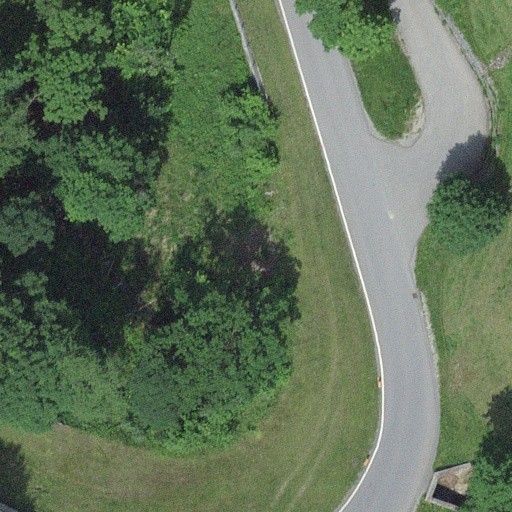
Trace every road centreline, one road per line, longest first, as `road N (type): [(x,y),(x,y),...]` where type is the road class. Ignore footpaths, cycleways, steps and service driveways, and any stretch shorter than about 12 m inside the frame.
road 1 (unclassified): [(379,511),(393,489),(409,403),(398,311),(309,0)]
road 2 (track): [(405,0),(446,67),(446,123),(416,186),(374,206)]
